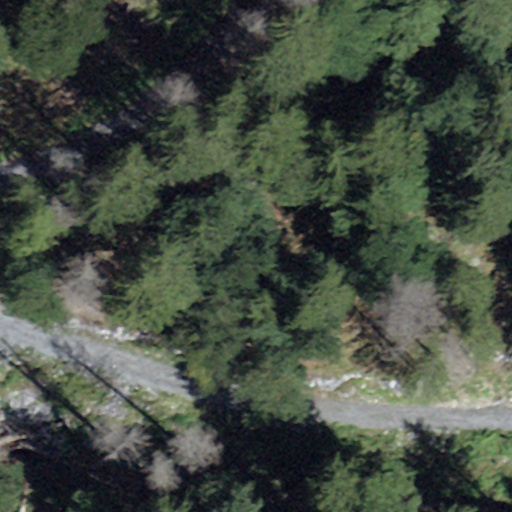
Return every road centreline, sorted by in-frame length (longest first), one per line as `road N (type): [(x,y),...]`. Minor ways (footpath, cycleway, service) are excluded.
road 1 (track): [(0,321),(124,373),(372,417),(511,415)]
road 2 (track): [(262,0),(193,82),(60,162),(0,183)]
